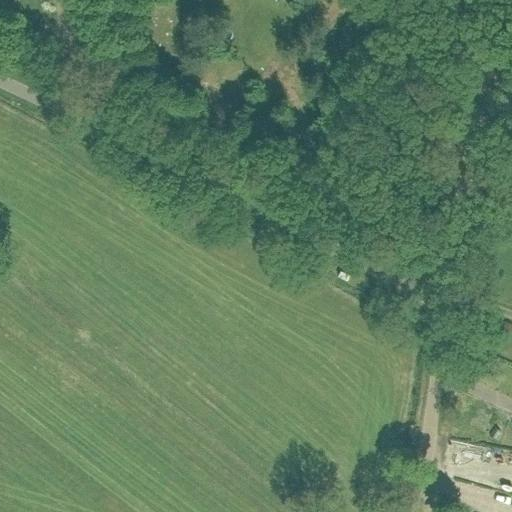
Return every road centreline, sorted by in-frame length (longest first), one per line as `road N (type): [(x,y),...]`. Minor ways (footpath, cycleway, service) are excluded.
road 1 (unclassified): [(386,275),(0,80)]
road 2 (unclassified): [(455,248),(472,133),(511,42)]
road 3 (unclassified): [(416,511),(442,333)]
